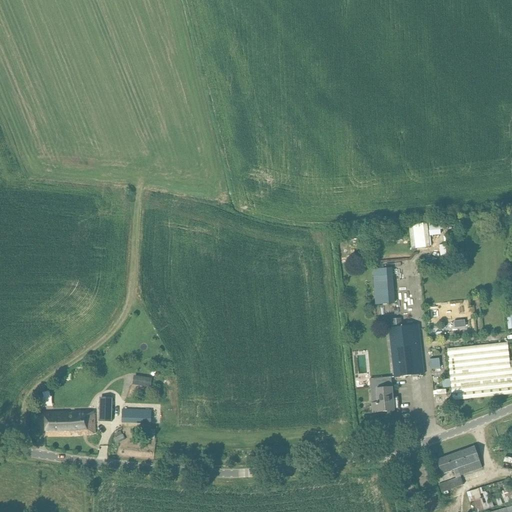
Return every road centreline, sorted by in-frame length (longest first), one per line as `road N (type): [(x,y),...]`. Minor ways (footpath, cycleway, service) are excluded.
road 1 (unclassified): [(398,449),(295,464),(179,468),(0,445)]
road 2 (unclassified): [(398,449),(511,408)]
